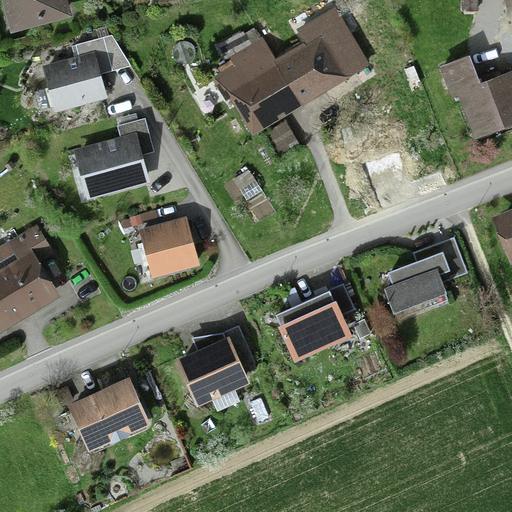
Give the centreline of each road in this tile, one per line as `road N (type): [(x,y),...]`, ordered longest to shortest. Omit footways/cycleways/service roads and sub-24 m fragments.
road 1 (residential): [(0,390),(511,179)]
road 2 (track): [(511,338),(453,202)]
